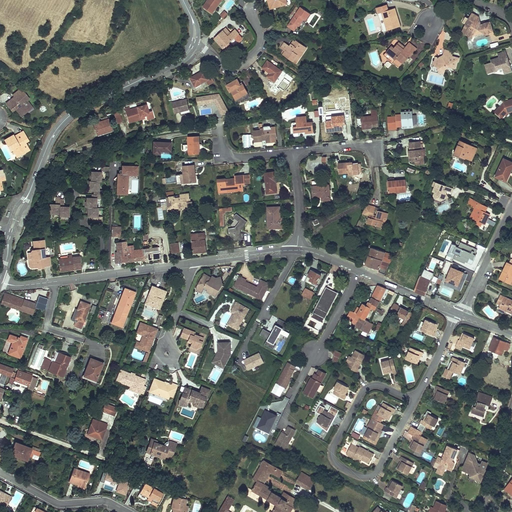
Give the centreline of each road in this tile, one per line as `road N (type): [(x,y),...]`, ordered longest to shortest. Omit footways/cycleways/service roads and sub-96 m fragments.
road 1 (tertiary): [(28,193),(63,121),(180,59),(192,43)]
road 2 (residential): [(0,281),(24,285),(188,263)]
road 3 (residential): [(296,250),(458,314)]
road 4 (residential): [(367,476),(332,457),(362,392),(378,385),(418,395)]
road 5 (residential): [(126,511),(105,501),(55,503),(0,472)]
road 6 (residential): [(192,43),(225,66),(243,62),(261,42),(249,12),(253,0)]
road 7 (residential): [(458,314),(511,207)]
